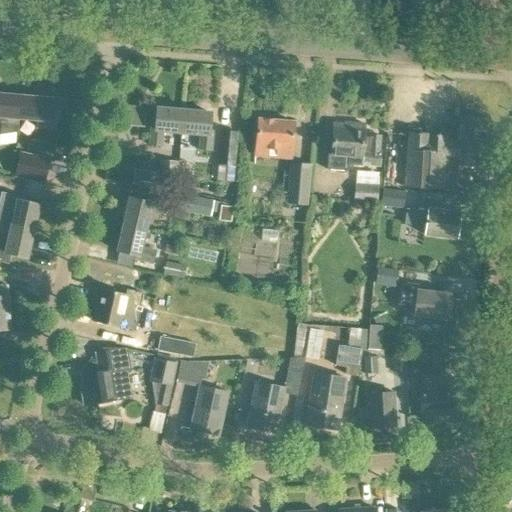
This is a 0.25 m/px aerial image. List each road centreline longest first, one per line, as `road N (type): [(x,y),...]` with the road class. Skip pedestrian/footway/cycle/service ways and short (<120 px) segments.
road 1 (residential): [(482,457),(200,472),(26,437)]
road 2 (residential): [(26,437),(115,31)]
road 3 (tertiary): [(511,60),(115,31)]
road 4 (residential): [(482,457),(511,173)]
